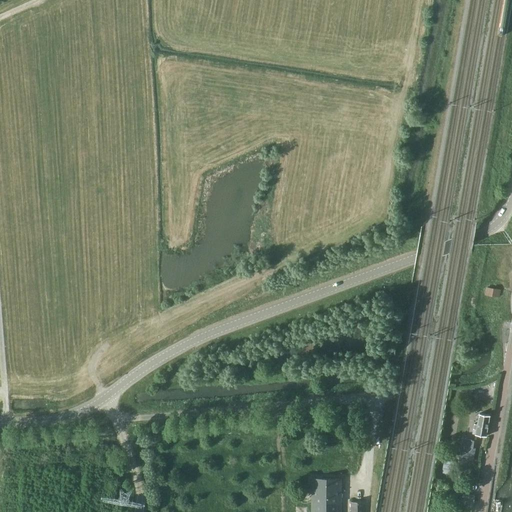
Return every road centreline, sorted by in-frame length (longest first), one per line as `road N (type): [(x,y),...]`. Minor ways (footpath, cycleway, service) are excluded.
road 1 (track): [(422,0),(389,188),(375,220),(107,344),(92,371),(103,397)]
road 2 (tertiary): [(0,422),(72,413),(195,340),(476,234),(511,199)]
road 3 (tertiary): [(481,511),(511,340)]
